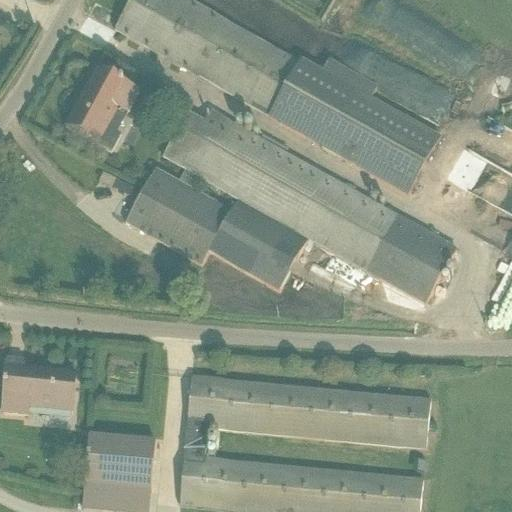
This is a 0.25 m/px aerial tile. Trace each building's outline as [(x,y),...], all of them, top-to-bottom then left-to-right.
[(291,59),(287,65),(171,0),(136,0),(114,40),(400,200),(434,139),(291,59)] [(66,133),(104,153),(136,92),(98,72),(66,133)] [(193,117),(164,171),(415,306),(444,253),(193,117)] [(203,269),(224,234),(224,225),(154,183),(129,224),(203,269)] [(430,215),(479,242),(489,224),(441,197),(430,215)] [(4,422),(74,429),(79,374),(9,367),(4,422)] [(168,511),(174,511),(417,511),(421,479),(215,459),(218,431),(420,451),(425,402),(181,379),(168,511)] [(151,453),(95,447),(87,511),(107,511),(110,493),(146,497),(151,453)]
